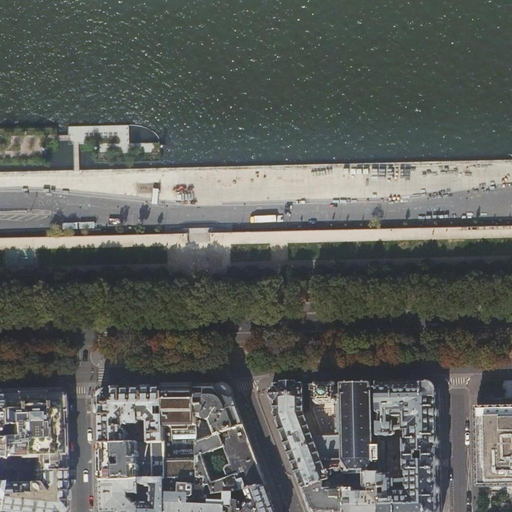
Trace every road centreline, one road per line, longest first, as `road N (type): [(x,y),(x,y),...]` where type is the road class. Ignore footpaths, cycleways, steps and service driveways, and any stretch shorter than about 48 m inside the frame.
road 1 (primary): [(511,323),(80,332)]
road 2 (residential): [(241,370),(456,366)]
road 3 (residential): [(79,375),(241,370)]
road 4 (residential): [(293,511),(241,370)]
road 5 (residential): [(456,366),(460,511)]
road 6 (residential): [(79,375),(82,511)]
